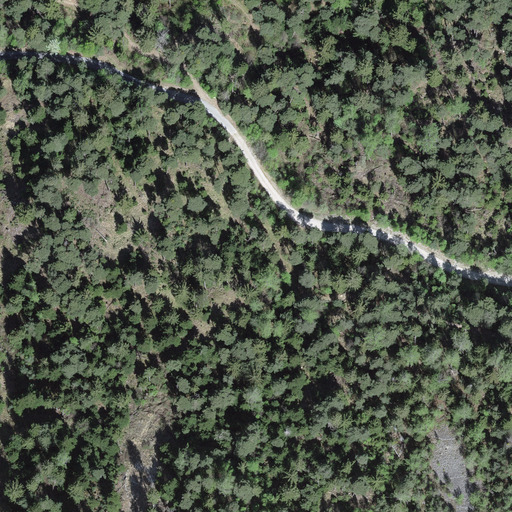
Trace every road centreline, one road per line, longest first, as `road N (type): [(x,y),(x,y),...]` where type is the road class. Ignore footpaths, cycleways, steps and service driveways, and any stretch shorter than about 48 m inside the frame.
road 1 (track): [(221,118),(274,203),(300,221),(364,233),(469,279),(511,283)]
road 2 (unclassified): [(0,56),(99,66),(221,118)]
